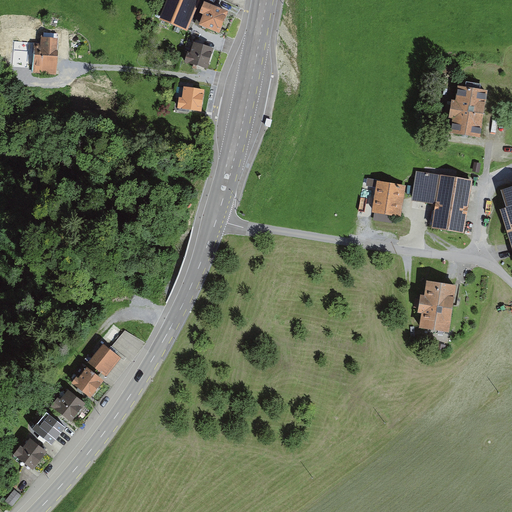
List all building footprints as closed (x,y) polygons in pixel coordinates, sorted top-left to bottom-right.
[(196,4),(186,0),(163,0),(155,24),(183,37),(196,4)] [(225,19),(203,7),(193,33),(216,42),(225,19)] [(15,43),(13,67),(27,68),(26,73),(56,76),(60,33),(42,31),(41,45),(15,43)] [(217,50),(189,44),(183,72),(211,77),(217,50)] [(182,98),(179,97),(178,108),(202,112),(205,89),(183,87),(182,98)] [(480,141),(486,94),(458,90),(451,137),(480,141)] [(471,185),(413,176),(408,206),(432,210),(428,234),(463,239),(471,185)] [(403,190),(375,185),(369,219),(397,224),(403,190)] [(507,207),(500,209),(511,247),(511,185),(500,189),(507,207)] [(455,288),(424,284),(417,332),(448,337),(455,288)] [(105,344),(90,362),(107,375),(122,357),(105,344)] [(91,367),(76,385),(92,399),(107,381),(91,367)] [(69,391),(54,409),(70,423),(85,405),(69,391)] [(53,414),(38,432),(54,446),(69,428),(53,414)] [(33,440),(18,458),(34,472),(49,454),(33,440)]
